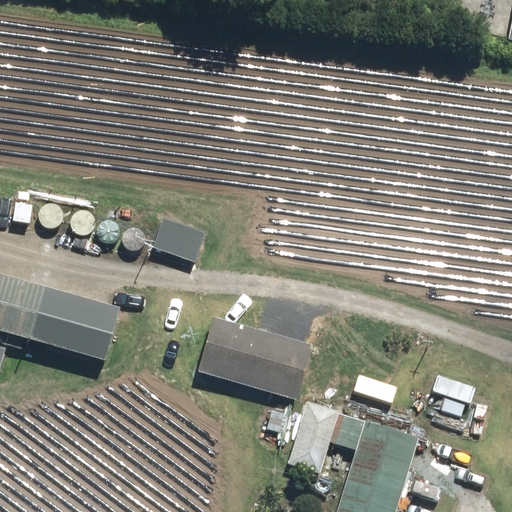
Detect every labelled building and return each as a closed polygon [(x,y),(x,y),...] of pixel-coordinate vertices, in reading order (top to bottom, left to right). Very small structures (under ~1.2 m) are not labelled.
[(209,233),(168,219),(158,249),(198,263),(209,233)] [(125,310),(0,274),(0,330),(110,362),(125,310)] [(228,329),(229,378),(331,376),(329,327),(228,329)] [(0,348),(0,371),(3,372),(9,351),(0,348)] [(464,417),(468,404),(448,398),(445,411),(464,417)] [(287,413),(275,410),(270,429),(282,432),(287,413)] [(342,413),(333,441),(360,450),(341,511),(399,511),(422,437),(342,413)]
